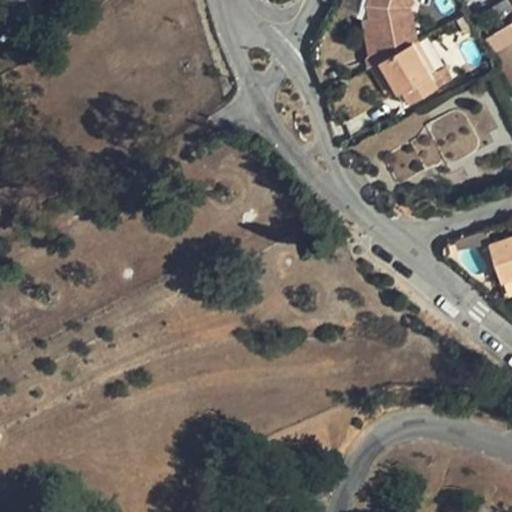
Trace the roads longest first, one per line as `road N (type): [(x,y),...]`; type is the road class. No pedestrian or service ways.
road 1 (residential): [(511,456),(426,431),(394,435),(358,474),(345,511)]
road 2 (residential): [(363,210),(290,45)]
road 3 (residential): [(267,95),(314,162),(363,210)]
road 4 (residential): [(409,249),(511,334)]
